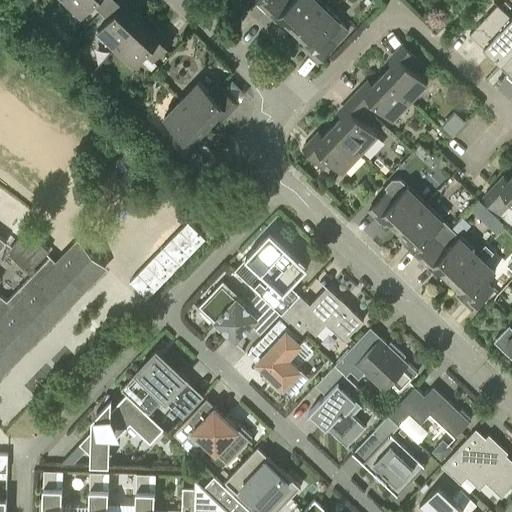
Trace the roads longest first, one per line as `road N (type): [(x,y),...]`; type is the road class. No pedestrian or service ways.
road 1 (residential): [(285,186),(511,403)]
road 2 (residential): [(511,117),(395,7),(323,83),(300,87),(285,102)]
road 3 (residential): [(163,312),(372,511)]
road 4 (residential): [(163,312),(23,461),(22,511)]
road 5 (residential): [(285,186),(163,312)]
road 6 (residential): [(178,0),(285,102)]
